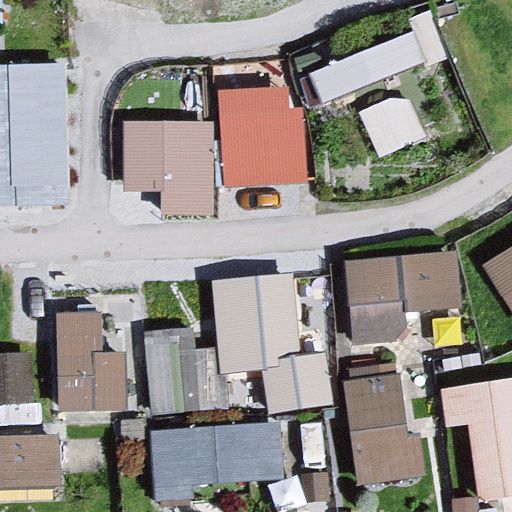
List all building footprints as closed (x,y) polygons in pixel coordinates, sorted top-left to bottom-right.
[(419,42),(315,83),(326,111),(452,61),(433,13),(411,22),(419,42)] [(0,213),(73,210),(67,71),(0,73),(0,213)] [(297,92),(220,97),(226,191),(305,186),(304,167),(315,167),(312,114),(298,115),(297,92)] [(431,141),(415,102),(397,102),(362,117),(382,162),(431,141)] [(216,126),(126,127),(126,199),(168,198),(168,221),(217,220),(216,126)] [(461,257),(345,266),(352,352),(409,347),(407,319),(465,314),(461,257)] [(511,260),(492,274),(511,305),(511,260)] [(229,352),(232,378),(270,374),(274,416),(335,409),(330,353),(303,356),(296,282),(223,289),(229,352)] [(104,320),(55,322),(60,421),(132,417),(130,361),(106,362),(104,320)] [(195,333),(147,338),(155,420),(233,412),(232,378),(229,352),(197,356),(195,333)] [(40,354),(0,357),(0,409),(44,406),(40,354)] [(410,443),(399,368),(347,375),(364,492),(432,482),(426,440),(410,443)] [(511,385),(442,395),(447,432),(473,429),(483,508),(511,503),(511,385)] [(288,485),(283,426),(151,436),(156,511),(176,511),(192,511),(191,492),(288,485)] [(62,443),(0,444),(0,496),(63,495),(62,443)]
